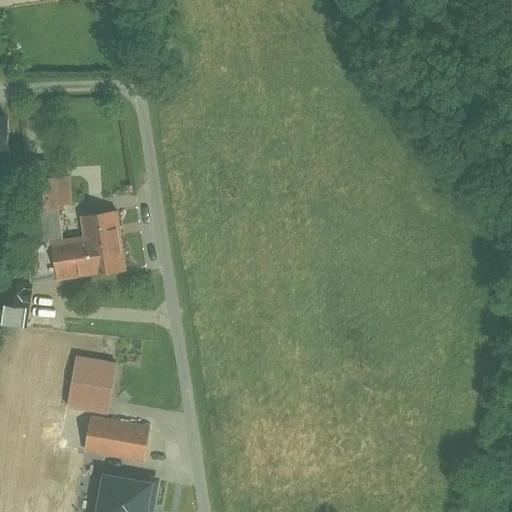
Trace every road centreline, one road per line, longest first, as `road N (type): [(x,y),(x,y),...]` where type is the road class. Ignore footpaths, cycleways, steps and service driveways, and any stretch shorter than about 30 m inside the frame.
road 1 (unclassified): [(205,511),(131,0)]
road 2 (unknown): [(0,92),(141,68)]
